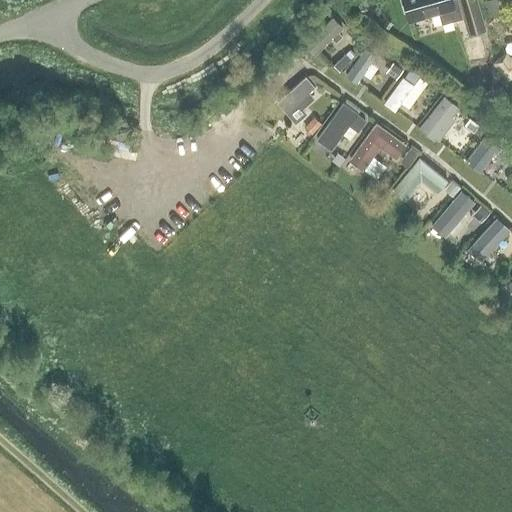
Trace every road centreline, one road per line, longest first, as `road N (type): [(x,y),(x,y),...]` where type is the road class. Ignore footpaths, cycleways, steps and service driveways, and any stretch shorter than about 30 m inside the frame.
road 1 (track): [(148,195),(206,311),(287,420),(332,464),(415,483),(511,473)]
road 2 (unclassified): [(38,23),(79,50),(166,74),(194,63),(264,0)]
